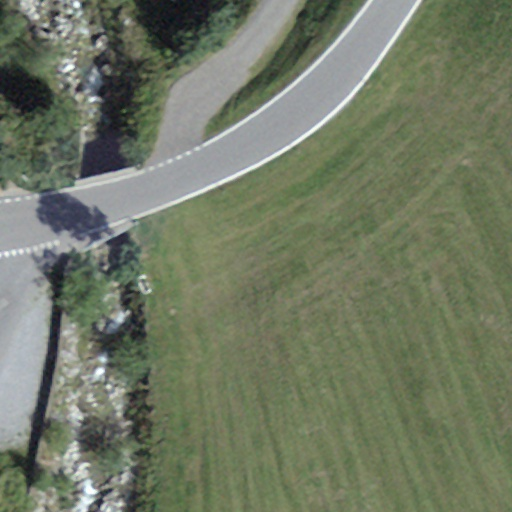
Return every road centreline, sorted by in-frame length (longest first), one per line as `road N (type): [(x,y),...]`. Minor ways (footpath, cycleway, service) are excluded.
road 1 (tertiary): [(394,0),(333,81),(231,156),(142,194),(0,227)]
road 2 (track): [(0,359),(3,511)]
